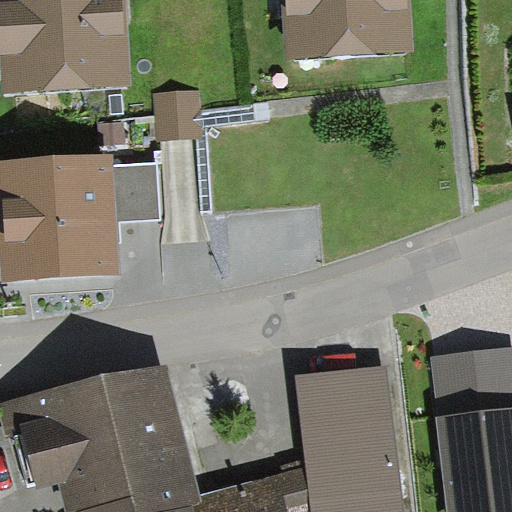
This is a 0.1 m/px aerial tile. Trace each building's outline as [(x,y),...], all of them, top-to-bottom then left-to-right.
[(119,0),(1,0),(7,98),(125,91),(119,0)] [(407,0),(291,0),(294,47),(409,40),(407,0)] [(113,155),(0,162),(0,271),(1,281),(122,272),(113,155)] [(511,511),(511,349),(431,358),(447,511),(511,511)] [(409,511),(398,381),(312,389),(323,511),(409,511)] [(158,382),(17,419),(37,493),(76,483),(83,511),(301,511),(293,484),(193,511),(158,382)]
